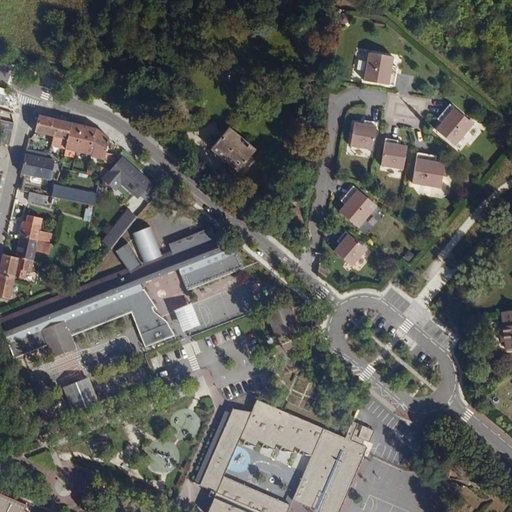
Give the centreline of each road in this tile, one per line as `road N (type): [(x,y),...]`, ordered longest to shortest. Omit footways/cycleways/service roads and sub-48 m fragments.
road 1 (residential): [(306,279),(106,116),(31,88)]
road 2 (residential): [(306,279),(338,104),(364,96),(406,105)]
road 3 (track): [(511,183),(442,256),(437,291),(406,327)]
road 4 (residential): [(441,395),(446,364),(406,327),(379,305),(342,311)]
road 5 (residential): [(31,88),(0,234)]
road 6 (residential): [(335,337),(411,403),(441,395)]
